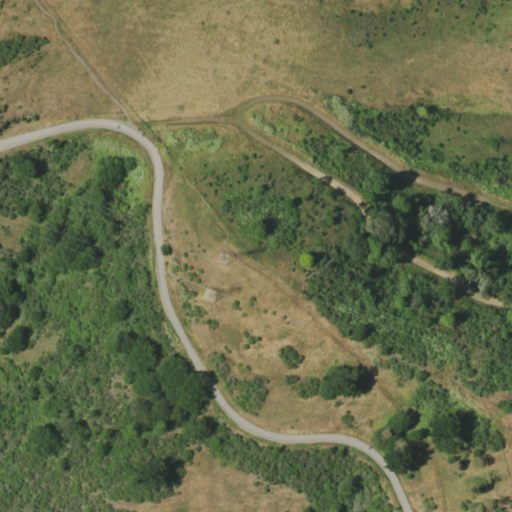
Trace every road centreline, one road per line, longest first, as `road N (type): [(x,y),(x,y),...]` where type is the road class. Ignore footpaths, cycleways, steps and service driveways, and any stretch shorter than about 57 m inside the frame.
road 1 (track): [(230,119),(252,96),(275,95),(411,176),(511,207)]
road 2 (track): [(230,119),(347,192),(388,239),(471,288)]
